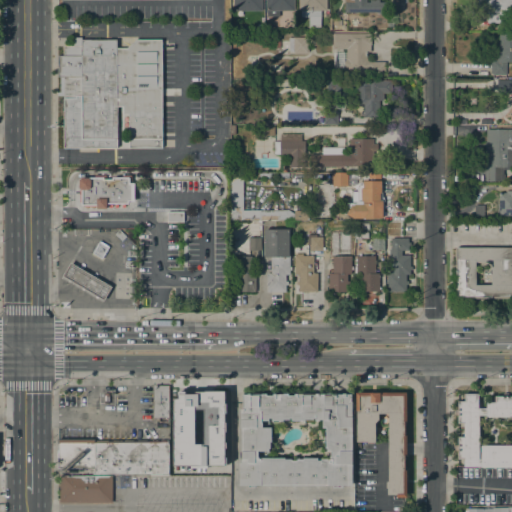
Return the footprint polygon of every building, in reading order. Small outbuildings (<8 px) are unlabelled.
[(262,0),(262,11),(233,11),(233,0),(262,0)] [(294,0),(294,10),(279,10),(279,16),(267,16),(267,10),(266,10),(266,0),(294,0)] [(326,0),(326,10),(320,10),(320,17),(301,17),(301,10),(298,10),(298,0),(326,0)] [(366,0),(366,2),(370,2),(370,0),(379,0),(379,2),(385,2),(385,13),(344,12),(344,0),(366,0)] [(486,0),(486,9),(477,10),(477,0),(486,0)] [(511,0),(511,23),(487,23),(487,0),(511,0)] [(371,33),(371,45),(370,45),(370,52),(367,52),(367,61),(385,61),(385,75),(367,75),(367,71),(353,71),(353,69),(347,69),(347,68),(346,68),(344,65),(344,62),(345,60),(345,58),(346,58),(346,49),(332,49),(332,33),(371,33)] [(511,34),(511,62),(505,62),(506,75),(490,75),(490,62),(492,62),(492,61),(497,60),(496,44),(499,44),(499,34),(511,34)] [(162,148),(128,148),(128,114),(122,114),(122,106),(117,106),(117,148),(63,148),(63,76),(57,76),(57,55),(63,55),(63,45),(73,45),(73,37),(81,37),(81,39),(116,39),(116,48),(126,48),(135,39),(161,39),(162,148)] [(307,37),(307,48),(308,48),(308,52),(307,52),(307,53),(293,52),(293,51),(288,51),(288,54),(281,54),(281,51),(280,51),(280,48),(273,48),(273,41),(288,40),(288,38),(293,38),(293,37),(307,37)] [(333,69),(333,52),(344,52),(344,69),(333,69)] [(259,59),(264,67),(259,76),(252,76),(246,68),(251,60),(259,59)] [(271,64),(280,64),(281,78),(271,78),(271,64)] [(339,79),(339,97),(327,97),(327,80),(339,79)] [(497,92),(497,79),(511,79),(511,92),(497,92)] [(363,102),(360,102),(360,91),(356,91),(356,80),(392,81),(392,93),(383,93),(383,101),(379,100),(379,110),(382,110),(382,118),(363,117),(363,102)] [(337,110),(337,124),(319,124),(319,110),(337,110)] [(274,135),(265,135),(265,125),(273,125),(274,135)] [(511,167),(509,167),(509,169),(502,169),(502,181),(485,181),(485,143),(486,143),(486,129),(511,129),(511,167)] [(301,134),(301,140),(304,140),(305,156),(305,159),(304,159),(304,167),(289,167),(289,155),(279,155),(279,154),(274,154),(274,141),(280,141),(280,134),(301,134)] [(373,143),(377,143),(377,150),(373,150),(373,166),(323,166),(323,167),(320,167),(320,166),(310,166),(310,154),(350,154),(350,146),(349,146),(349,138),(373,138),(373,143)] [(230,173),(242,173),(242,210),(288,210),(293,213),(293,220),(230,219),(230,173)] [(332,186),(332,174),(347,173),(347,186),(332,186)] [(352,219),(345,214),(347,211),(347,203),(352,203),(352,191),(357,191),(358,187),(358,185),(359,185),(361,184),(363,181),(368,181),(368,173),(381,174),(381,185),(382,185),(382,197),(384,199),(383,213),(382,213),(382,218),(352,219)] [(122,177),(122,175),(131,175),(131,183),(134,183),(134,201),(128,201),(128,204),(106,204),(106,208),(96,208),(96,205),(81,205),(81,190),(78,187),(78,180),(81,177),(94,177),(94,175),(106,175),(106,179),(112,179),(112,177),(122,177)] [(511,216),(498,216),(498,212),(497,212),(497,204),(498,204),(498,193),(505,193),(505,191),(511,191),(511,216)] [(308,210),(308,220),(294,220),(294,210),(308,210)] [(183,211),(183,222),(167,222),(167,211),(183,211)] [(288,229),(289,256),(289,274),(285,274),(285,281),(287,281),(287,284),(285,284),(285,292),(266,292),(266,273),(271,273),(271,256),(264,256),(264,229),(288,229)] [(126,237),(121,241),(115,234),(119,230),(126,237)] [(260,237),(260,250),(248,250),(248,237),(260,237)] [(322,237),(322,250),(310,250),(310,237),(322,237)] [(335,249),(323,250),(323,237),(335,237),(335,249)] [(384,237),(384,250),(372,250),(372,237),(384,237)] [(408,238),(408,250),(401,250),(401,255),(409,255),(409,266),(412,266),(412,270),(409,270),(409,274),(405,274),(405,281),(408,281),(408,285),(406,285),(406,291),(387,291),(387,273),(389,273),(389,249),(391,249),(391,245),(390,245),(390,242),(390,238),(408,238)] [(101,258),(92,253),(99,241),(108,246),(101,258)] [(455,298),(455,295),(454,295),(454,247),(511,247),(511,298),(455,298)] [(356,273),(356,255),(358,255),(358,254),(360,254),(360,255),(370,255),(372,255),(374,255),(374,260),(376,260),(376,262),(374,262),(374,266),(376,266),(376,268),(374,268),(374,271),(376,271),(376,273),(379,273),(379,277),(380,277),(380,279),(378,279),(378,282),(380,282),(380,285),(379,285),(379,287),(380,287),(380,289),(379,289),(379,291),(360,291),(360,284),(357,284),(357,281),(360,281),(360,273),(356,273)] [(313,273),(317,273),(317,291),(298,292),(298,285),(296,285),(296,281),(298,281),(298,274),(294,274),(294,255),(312,255),(313,273)] [(351,255),(351,273),(347,273),(347,291),(328,291),(328,274),(332,274),(332,255),(351,255)] [(251,273),(255,273),(255,291),(236,291),(236,274),(233,274),(233,256),(251,256),(251,273)] [(111,287),(103,300),(62,276),(70,263),(111,287)] [(153,386),(168,386),(168,417),(153,417),(153,386)] [(223,391),(171,392),(173,467),(225,466),(223,391)] [(406,392),(406,422),(404,422),(404,435),(406,435),(406,455),(404,455),(404,470),(406,470),(406,497),(396,497),(396,495),(387,495),(387,488),(386,488),(386,481),(388,481),(388,414),(378,414),(378,419),(375,423),(375,442),(367,442),(356,442),(356,392),(406,392)] [(333,487),(333,485),(256,485),(256,487),(248,487),(248,485),(238,485),(238,462),(241,462),(241,428),(239,428),(239,409),(242,409),(242,394),(246,394),(246,393),(250,393),(250,394),(261,394),(261,393),(266,393),(266,394),(271,394),(271,393),(275,393),(275,394),(283,394),(283,393),(288,393),(288,394),(293,394),(293,393),(297,393),(297,394),(314,394),(314,393),(318,393),(318,394),(331,394),(331,393),(335,393),(335,394),(341,394),(341,393),(345,393),(345,394),(350,394),(350,402),(352,402),(352,417),(351,417),(351,428),(352,428),(352,485),(342,485),(342,487),(333,487)] [(511,467),(482,467),(464,467),(464,459),(457,459),(457,437),(464,437),(464,423),(457,423),(457,401),(464,401),(464,393),(479,393),(479,408),(486,408),(486,402),(495,402),(495,396),(504,396),(504,393),(509,393),(509,396),(511,396),(511,419),(500,419),(500,417),(486,417),(486,415),(479,415),(479,459),(480,459),(480,445),(511,445),(511,467)] [(94,439),(94,441),(168,440),(168,444),(168,474),(95,475),(95,467),(75,468),(75,472),(58,472),(58,440),(94,439)] [(59,503),(59,476),(112,476),(112,502),(59,503)]
